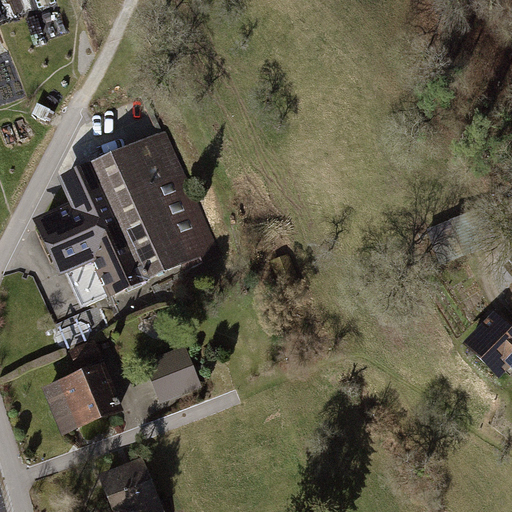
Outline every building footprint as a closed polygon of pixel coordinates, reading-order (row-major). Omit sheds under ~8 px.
[(158,138),(58,185),(70,209),(33,227),(61,284),(93,270),(109,305),(203,261),(204,264),(226,254),(169,133),(158,138)] [(484,208),(427,230),(441,265),(498,243),(484,208)] [(511,328),(495,311),(460,346),(496,382),(508,370),(511,373),(511,328)] [(94,342),(71,351),(78,368),(101,359),(94,342)] [(184,348),(143,366),(159,405),(201,387),(184,348)] [(104,369),(42,395),(62,443),(124,418),(104,369)] [(162,511),(141,462),(87,484),(98,511),(162,511)]
